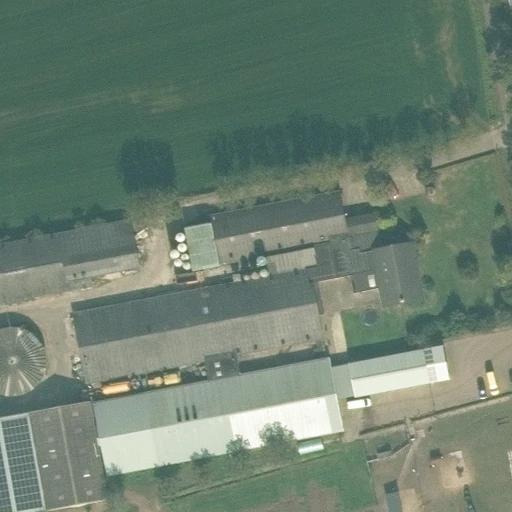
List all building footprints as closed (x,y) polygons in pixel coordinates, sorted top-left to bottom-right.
[(193,270),(330,244),(331,243),(337,278),(351,276),(354,294),(381,289),(384,307),(422,300),(411,244),(383,249),(376,214),(344,220),(339,194),(341,193),(340,192),(207,219),(209,225),(185,230),(193,270)] [(138,269),(129,221),(0,245),(0,305),(69,292),(93,288),(91,278),(138,269)] [(312,318),(303,272),(72,316),(84,383),(205,360),(209,381),(95,402),(108,477),(147,470),(344,433),(330,358),(241,375),(237,354),(322,338),(318,317),(312,318)] [(0,389),(29,400),(50,343),(0,325),(0,389)] [(352,366),(358,397),(431,383),(425,352),(352,366)] [(0,511),(39,511),(109,500),(92,402),(0,418),(0,511)]
